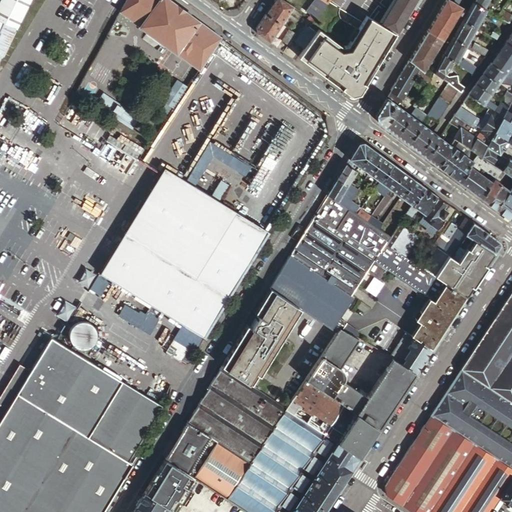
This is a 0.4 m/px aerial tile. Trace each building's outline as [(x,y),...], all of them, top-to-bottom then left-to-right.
[(0,20),(16,29),(30,0),(2,0),(0,5),(0,20)] [(181,9),(168,0),(125,0),(119,12),(199,71),(199,70),(220,38),(181,9)] [(281,0),(273,0),(264,14),(280,25),(292,7),(281,0)] [(309,14),(307,17),(303,23),(305,24),(309,27),(329,0),(312,0),(305,11),(309,14)] [(329,0),(324,8),(358,29),(366,16),(375,22),(388,0),(329,0)] [(394,0),(390,0),(378,20),(381,22),(394,0)] [(415,0),(394,0),(381,22),(381,25),(395,33),(415,0)] [(443,0),(407,60),(417,68),(421,72),(460,8),(451,3),(453,0),(443,0)] [(473,0),(472,3),(483,10),(488,0),(473,0)] [(472,3),(462,22),(473,28),(483,10),(472,3)] [(496,17),(508,24),(511,17),(511,16),(501,10),(496,17)] [(280,25),(264,14),(255,28),(256,34),(268,43),(280,25)] [(307,44),(297,57),(312,68),(313,67),(321,73),(320,75),(332,84),(333,82),(341,88),(340,90),(347,95),(349,91),(352,90),(356,90),(359,92),(364,83),(363,82),(375,64),(376,64),(382,55),(381,54),(386,45),(387,46),(395,33),(381,25),(375,22),(366,16),(358,29),(347,47),(344,48),(344,51),(342,52),(328,42),(330,38),(319,29),(316,32),(307,44)] [(0,57),(4,59),(18,29),(16,29),(0,20),(0,57)] [(462,22),(452,39),(464,46),(473,28),(462,22)] [(309,27),(305,24),(299,31),(305,35),(301,40),(307,44),(316,32),(309,27)] [(288,46),(294,36),(287,31),(280,41),(288,46)] [(344,48),(330,38),(328,42),(342,52),(344,51),(344,48)] [(443,55),(453,62),(454,63),(464,46),(452,39),(443,55)] [(511,47),(505,42),(497,53),(511,64),(511,63),(511,47)] [(473,44),(470,49),(485,58),(489,52),(473,44)] [(497,53),(489,64),(504,74),(511,64),(497,53)] [(433,73),(441,79),(444,74),(453,62),(443,55),(433,73)] [(415,73),(417,68),(407,60),(389,90),(402,98),(415,73)] [(463,60),(459,66),(472,76),(476,70),(463,60)] [(364,83),(376,64),(375,64),(363,82),(364,83)] [(489,64),(482,74),(497,84),(501,80),(509,86),(506,91),(511,94),(511,79),(504,74),(489,64)] [(430,78),(421,72),(417,68),(415,73),(427,83),(430,78)] [(441,79),(433,73),(430,78),(443,88),(447,83),(441,79)] [(441,79),(447,83),(454,88),(458,83),(444,74),(441,79)] [(482,74),(475,84),(490,95),(497,84),(482,74)] [(164,104),(173,110),(187,88),(178,82),(164,104)] [(435,124),(458,91),(454,88),(447,83),(443,88),(425,116),(435,124)] [(460,93),(464,88),(458,83),(454,88),(458,91),(460,93)] [(475,84),(467,95),(473,99),(482,106),(483,104),(486,100),(490,95),(475,84)] [(384,127),(397,107),(402,98),(389,90),(374,115),(375,121),(384,127)] [(500,102),(508,106),(511,98),(511,94),(506,91),(500,102)] [(102,93),(94,105),(132,129),(140,117),(102,93)] [(467,108),(473,99),(467,95),(461,103),(467,108)] [(483,104),(494,112),(497,107),(486,100),(483,104)] [(505,111),(508,106),(500,102),(497,107),(494,112),(493,114),(501,119),(505,111)] [(453,115),(464,123),(474,129),(479,121),(465,111),(467,108),(461,103),(453,115)] [(397,107),(384,127),(394,135),(408,115),(397,107)] [(413,107),(408,115),(419,123),(425,116),(417,111),(413,107)] [(480,134),(489,140),(493,133),(501,119),(493,114),(487,109),(479,121),(474,129),(480,134)] [(501,119),(493,133),(507,142),(511,145),(511,112),(511,114),(505,111),(501,119)] [(419,123),(408,115),(394,135),(405,143),(419,123)] [(453,115),(448,123),(458,130),(460,128),(464,123),(453,115)] [(430,131),(419,123),(405,143),(417,151),(430,131)] [(460,128),(458,130),(453,138),(480,157),(486,146),(477,139),(460,128)] [(434,134),(430,131),(417,151),(419,153),(435,165),(448,145),(434,134)] [(511,178),(511,162),(500,154),(507,142),(493,133),(489,140),(486,146),(480,157),(498,169),(505,174),(508,176),(511,178)] [(489,140),(480,134),(477,139),(486,146),(489,140)] [(357,169),(358,166),(371,149),(362,143),(357,144),(348,159),(353,163),(356,165),(355,167),(357,169)] [(462,155),(448,145),(435,165),(449,175),(462,155)] [(367,173),(380,157),(371,149),(358,166),(367,173)] [(457,181),(468,166),(470,161),(462,155),(449,175),(457,181)] [(391,164),(380,157),(367,173),(376,179),(375,182),(377,184),(378,181),(391,164)] [(348,159),(344,164),(350,168),(353,163),(348,159)] [(340,172),(350,179),(355,172),(350,168),(344,164),(340,172)] [(401,172),(391,164),(378,181),(389,189),(401,172)] [(490,181),(468,166),(457,181),(478,197),(490,181)] [(498,169),(490,181),(478,197),(486,202),(496,188),(505,174),(498,169)] [(271,232),(168,170),(122,245),(103,276),(207,338),(271,232)] [(340,172),(335,179),(345,186),(350,179),(340,172)] [(413,180),(401,172),(389,189),(398,195),(396,197),(398,199),(400,197),(413,180)] [(508,176),(505,174),(496,188),(499,190),(501,191),(503,195),(507,190),(504,187),(509,181),(506,179),(508,176)] [(331,187),(341,194),(345,186),(335,179),(331,187)] [(423,188),(413,180),(400,197),(408,203),(407,205),(409,207),(423,188)] [(377,184),(375,186),(385,194),(389,189),(378,181),(377,184)] [(511,201),(511,181),(507,190),(503,195),(511,201)] [(326,195),(336,201),(340,195),(341,194),(331,187),(326,195)] [(435,197),(423,188),(409,207),(404,213),(410,217),(416,209),(424,214),(435,197)] [(499,190),(496,188),(486,202),(510,221),(511,220),(511,201),(503,195),(501,191),(499,190)] [(269,289),(300,309),(335,332),(338,328),(342,322),(343,321),(338,318),(344,308),(352,297),(350,296),(366,272),(378,280),(385,271),(428,298),(414,319),(418,322),(438,335),(450,316),(464,296),(422,269),(403,256),(384,244),(389,237),(378,229),(366,222),(356,215),(353,213),(345,207),(339,203),(336,201),(326,195),(325,196),(327,197),(312,220),(311,219),(269,289)] [(350,201),(343,197),(339,203),(345,207),(350,201)] [(445,204),(435,197),(424,214),(423,215),(431,221),(429,224),(437,229),(443,220),(441,218),(446,211),(442,208),(445,204)] [(357,207),(357,206),(350,201),(345,207),(353,213),(357,207)] [(356,215),(366,222),(370,216),(365,213),(360,209),(356,215)] [(366,222),(378,229),(381,224),(370,216),(366,222)] [(437,238),(433,245),(436,247),(449,256),(464,234),(493,253),(498,245),(498,242),(471,223),(471,224),(467,221),(466,221),(461,227),(457,227),(446,243),(437,238)] [(378,229),(389,237),(393,231),(382,224),(378,229)] [(384,244),(403,256),(417,236),(397,224),(393,231),(389,237),(384,244)] [(449,256),(436,247),(422,269),(464,296),(493,253),(464,234),(449,256)] [(300,309),(269,289),(253,313),(257,315),(285,333),(300,309)] [(511,289),(459,370),(511,404),(511,289)] [(352,297),(344,308),(349,312),(357,301),(352,297)] [(124,303),(117,315),(150,334),(157,321),(124,303)] [(246,326),(220,368),(252,388),(285,333),(257,315),(249,328),(246,326)] [(342,322),(338,328),(353,337),(357,331),(342,322)] [(430,349),(439,336),(438,335),(418,322),(409,336),(430,349)] [(69,334),(68,337),(69,339),(69,342),(71,345),(73,347),(75,348),(78,350),(81,350),(83,350),(86,350),(89,349),(91,347),(93,345),(95,342),(95,340),(96,337),(96,334),(95,331),(93,329),(91,326),(89,325),(86,324),(84,323),(81,323),(78,324),(75,325),(73,326),(71,328),(70,331),(69,334)] [(335,332),(304,380),(378,428),(414,374),(392,360),(366,399),(341,382),(342,380),(342,378),(342,376),(342,373),(339,370),(338,369),(357,339),(353,337),(338,328),(335,332)] [(388,357),(392,360),(414,374),(430,349),(409,336),(405,333),(388,357)] [(0,511),(101,511),(137,454),(133,451),(119,443),(114,451),(89,436),(123,381),(52,337),(34,368),(19,391),(8,385),(0,398),(0,511)] [(10,382),(8,385),(19,391),(34,368),(27,364),(23,361),(10,382)] [(209,427),(205,435),(249,464),(285,409),(252,388),(220,368),(191,415),(209,427)] [(511,404),(459,370),(429,416),(511,470),(511,404)] [(304,380),(285,409),(358,458),(378,428),(304,380)] [(162,404),(123,381),(89,436),(114,451),(119,443),(133,451),(162,404)] [(249,464),(226,500),(244,511),(322,511),(358,458),(285,409),(249,464)] [(191,415),(186,424),(205,435),(209,427),(191,415)] [(511,478),(511,470),(429,416),(383,485),(384,490),(385,495),(411,511),(494,511),(495,511),(491,510),(499,499),(498,499),(511,478)] [(186,424),(163,460),(192,478),(195,479),(226,500),(249,464),(205,435),(186,424)] [(143,494),(171,511),(177,502),(180,503),(189,490),(186,488),(192,478),(163,460),(143,494)] [(186,488),(189,490),(195,479),(192,478),(186,488)] [(511,478),(498,499),(499,499),(502,501),(511,507),(511,478)] [(170,511),(171,511),(143,494),(131,511),(170,511)] [(502,501),(499,499),(491,510),(495,511),(502,501)] [(170,511),(174,511),(180,503),(177,502),(171,511),(170,511)]
